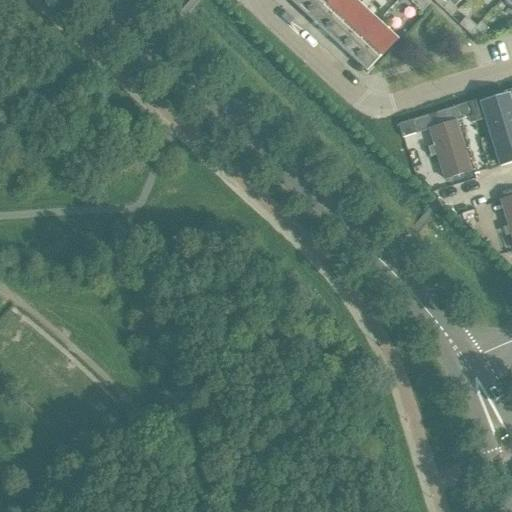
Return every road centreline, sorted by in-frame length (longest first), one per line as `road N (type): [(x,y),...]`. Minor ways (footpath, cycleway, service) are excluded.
road 1 (tertiary): [(466,357),(103,0)]
road 2 (residential): [(511,69),(376,109),(256,0)]
road 3 (tertiary): [(466,357),(508,511)]
